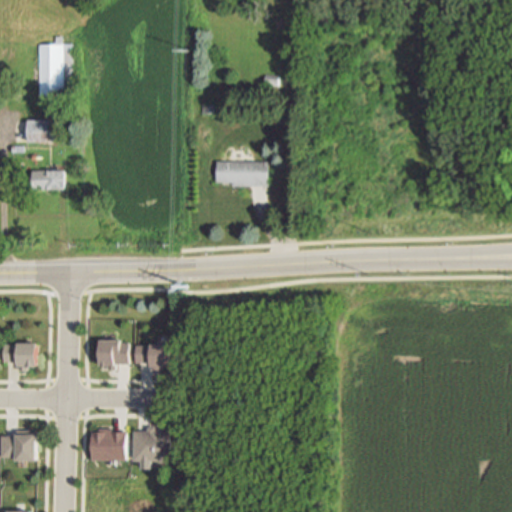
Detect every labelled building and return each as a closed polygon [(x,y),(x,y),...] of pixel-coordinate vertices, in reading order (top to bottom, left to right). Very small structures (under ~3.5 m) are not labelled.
[(38,41),(71,41),(72,92),(38,92),(38,41)] [(279,84),(264,83),(265,74),(280,75),(279,84)] [(202,102),(214,103),(213,112),(202,112),(202,102)] [(53,117),(53,140),(27,140),(26,117),(53,117)] [(216,159),(271,159),(271,184),(234,184),(234,179),(216,179),(216,159)] [(64,167),(64,188),(32,188),(32,167),(64,167)] [(102,341),(102,369),(133,369),(133,341),(102,341)] [(7,365),(18,365),(18,371),(41,371),(41,344),(7,344),(7,365)] [(173,345),(172,366),(153,365),(153,362),(136,362),(137,344),(173,345)] [(157,427),(157,429),(165,429),(165,430),(172,430),(172,459),(136,460),(135,431),(149,430),(149,427),(157,427)] [(38,429),(38,460),(18,460),(19,455),(3,455),(3,436),(18,436),(18,429),(38,429)]
